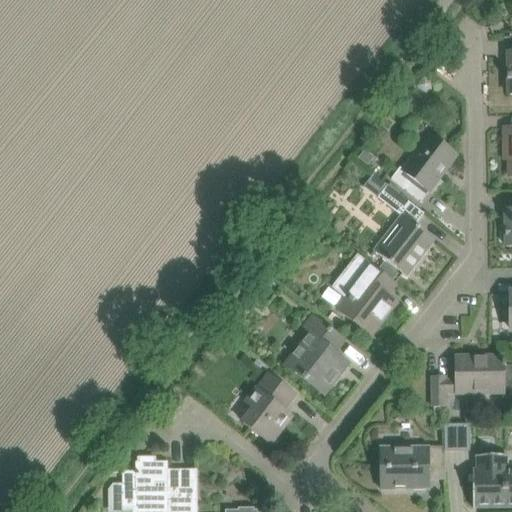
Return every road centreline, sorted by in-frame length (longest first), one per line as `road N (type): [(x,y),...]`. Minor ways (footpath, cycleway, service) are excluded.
road 1 (residential): [(321,467),(474,271),(485,227),(480,40)]
road 2 (track): [(158,370),(411,35)]
road 3 (track): [(47,511),(158,370)]
road 4 (residential): [(321,467),(285,466),(197,409)]
